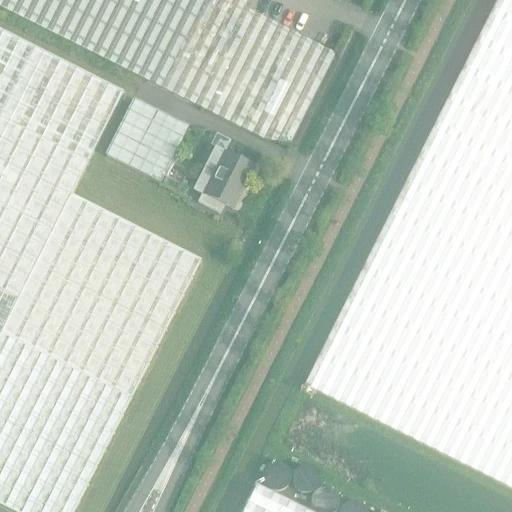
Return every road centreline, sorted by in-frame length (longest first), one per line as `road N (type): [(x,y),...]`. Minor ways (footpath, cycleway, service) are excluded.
road 1 (tertiary): [(202,406),(406,0)]
road 2 (tertiary): [(202,406),(133,511)]
